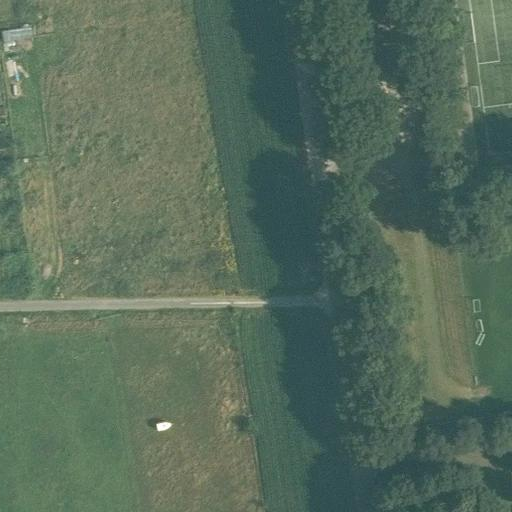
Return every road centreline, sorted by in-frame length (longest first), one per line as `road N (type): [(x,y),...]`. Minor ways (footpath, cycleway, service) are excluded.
road 1 (unclassified): [(0,306),(333,301)]
road 2 (unclassified): [(333,301),(292,0)]
road 3 (unclassified): [(363,511),(333,301)]
